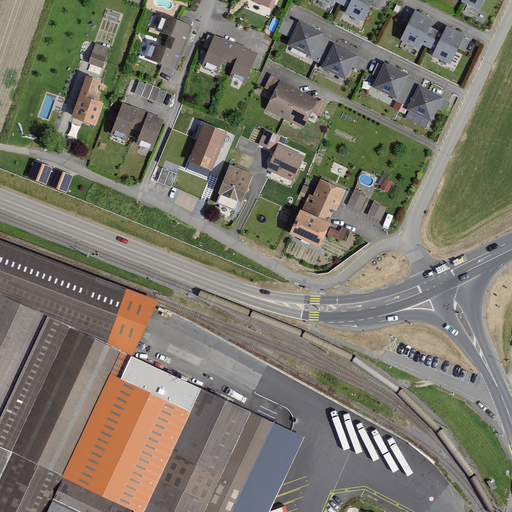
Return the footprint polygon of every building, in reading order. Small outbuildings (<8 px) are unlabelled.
[(279,0),(247,0),(275,10),(279,0)] [(352,0),(350,6),(347,12),(366,20),(375,0),(352,0)] [(428,45),(438,23),(442,15),(420,5),(404,41),(425,51),(428,45)] [(168,42),(185,48),(193,26),(163,15),(157,31),(171,36),(168,42)] [(289,34),(294,20),(286,17),(280,31),(289,34)] [(287,47),(314,59),(327,31),(300,19),(287,47)] [(455,20),(451,29),(440,51),(438,56),(457,65),(474,29),(455,20)] [(440,51),(451,29),(438,23),(428,45),(440,51)] [(324,63),(351,75),(364,47),(337,35),(324,63)] [(238,47),(216,38),(205,69),(221,75),(225,64),(230,66),(238,47)] [(185,48),(168,42),(166,48),(152,43),(146,60),(177,71),(185,48)] [(111,50),(96,45),(89,66),(104,71),(111,50)] [(259,55),(238,47),(230,66),(235,68),(231,79),(247,86),(259,55)] [(375,85),(402,97),(415,69),(388,56),(375,85)] [(416,104),(444,116),(456,88),(429,75),(416,104)] [(100,82),(87,78),(73,122),(96,129),(103,106),(97,104),(99,98),(96,97),(100,82)] [(303,92),(283,83),(269,112),(288,121),(303,92)] [(148,85),(142,99),(156,104),(162,90),(148,85)] [(303,92),(288,121),(307,131),(322,102),(303,92)] [(145,114),(124,106),(112,136),(128,142),(132,131),(138,133),(145,114)] [(167,122),(145,114),(138,133),(142,135),(138,146),(155,153),(167,122)] [(204,123),(189,162),(214,172),(229,133),(204,123)] [(282,138),(265,131),(259,146),(275,153),(282,138)] [(310,160),(282,149),(275,166),(303,178),(310,160)] [(35,159),(29,176),(47,183),(53,165),(35,159)] [(254,175),(234,167),(219,206),(240,213),(254,175)] [(58,186),(61,170),(54,168),(51,184),(58,186)] [(68,190),(72,173),(62,170),(58,188),(68,190)] [(164,170),(159,185),(173,191),(179,175),(164,170)] [(379,189),(389,193),(393,183),(379,177),(376,184),(380,186),(379,189)] [(350,195),(323,184),(316,199),(312,197),(307,208),(337,221),(342,208),(344,209),(350,195)] [(358,195),(352,209),(359,212),(364,198),(358,195)] [(379,205),(372,202),(365,215),(373,218),(379,205)] [(307,208),(294,238),(323,251),(337,221),(307,208)] [(156,306),(0,250),(0,511),(294,511),(324,448),(133,357),(156,306)]
